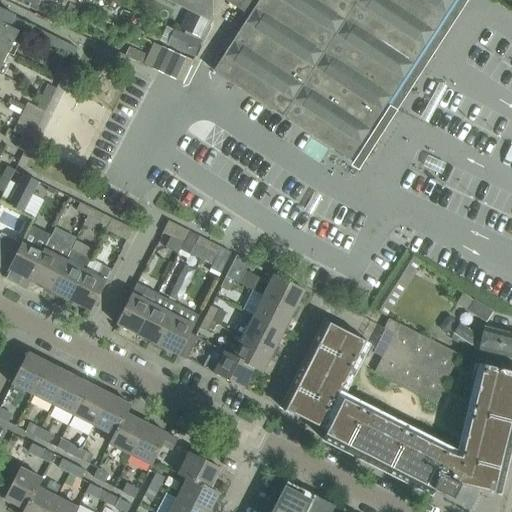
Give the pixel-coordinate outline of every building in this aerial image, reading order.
[(12,0),(36,11),(40,1),(58,9),(63,0),(62,0),(12,0)] [(166,0),(212,22),(211,0),(166,0)] [(229,0),(228,2),(249,16),(224,55),(218,65),(214,71),(234,84),(236,85),(236,86),(263,104),(271,109),(279,115),(289,121),(303,130),(311,135),(328,147),(336,151),(343,156),(351,161),(351,162),(391,101),(395,103),(410,79),(407,77),(456,0),(229,0)] [(0,70),(21,30),(55,47),(73,56),(77,48),(14,16),(15,16),(0,7),(0,70)] [(168,44),(193,56),(200,42),(175,30),(168,44)] [(61,80),(67,68),(59,64),(53,76),(61,80)] [(45,111),(56,89),(48,85),(37,107),(45,111)] [(24,152),(36,129),(28,125),(16,148),(24,152)] [(0,190),(4,193),(15,170),(7,166),(0,179),(0,190)] [(31,195),(16,188),(9,203),(23,210),(31,195)] [(80,202),(76,210),(87,216),(91,208),(80,202)] [(91,208),(87,216),(98,222),(102,214),(91,208)] [(106,230),(127,240),(133,229),(111,218),(106,230)] [(168,221),(162,232),(183,243),(189,231),(168,221)] [(41,254),(30,248),(37,234),(29,230),(21,244),(4,277),(26,289),(30,280),(41,254)] [(183,243),(181,249),(201,259),(210,242),(198,236),(189,231),(183,243)] [(0,275),(4,277),(21,244),(0,233),(0,275)] [(51,291),(72,250),(49,238),(43,249),(41,254),(30,280),(51,291)] [(210,242),(201,259),(212,265),(211,268),(220,273),(231,252),(221,247),(210,242)] [(77,286),(91,259),(72,250),(51,291),(70,300),(77,286)] [(386,316),(419,261),(405,252),(371,307),(386,316)] [(239,283),(250,262),(236,255),(226,276),(233,280),(239,283)] [(91,311),(111,270),(91,259),(77,286),(70,300),(91,311)] [(304,290),(302,288),(274,274),(263,295),(294,311),(304,290)] [(226,276),(220,287),(227,290),(233,280),(226,276)] [(158,295),(146,289),(136,284),(116,324),(138,335),(158,295)] [(157,345),(178,305),(158,295),(138,335),(157,345)] [(283,331),(294,311),(263,295),(253,316),(283,331)] [(486,322),(492,312),(474,300),(468,311),(486,322)] [(185,344),(199,316),(178,305),(157,345),(179,356),(185,344)] [(210,306),(205,317),(213,321),(218,311),(210,306)] [(273,351),(283,331),(253,316),(247,326),(239,322),(234,332),(273,351)] [(205,317),(199,328),(207,332),(213,321),(205,317)] [(394,334),(380,361),(374,372),(435,402),(460,354),(389,318),(383,328),(394,334)] [(366,341),(359,338),(325,320),(280,407),(326,431),(322,439),(431,495),(434,489),(464,504),(473,487),(499,494),(511,440),(511,371),(483,364),(461,457),(456,456),(338,396),(366,341)] [(460,323),(453,333),(478,350),(511,358),(511,333),(503,332),(483,327),(479,341),(476,339),(477,336),(460,323)] [(262,373),(273,351),(234,332),(224,351),(233,355),(232,356),(254,367),(254,368),(262,373)] [(186,359),(192,348),(185,344),(179,356),(186,359)] [(243,388),(254,368),(254,367),(232,356),(233,355),(224,351),(213,373),(243,388)] [(32,394),(48,363),(27,352),(12,384),(32,394)] [(53,405),(69,373),(48,363),(32,394),(53,405)] [(73,415),(89,384),(69,373),(53,405),(73,415)] [(93,425),(109,394),(89,384),(73,415),(93,425)] [(110,444),(130,404),(109,394),(93,425),(113,435),(108,444),(110,444)] [(129,455),(145,423),(126,414),(131,405),(130,404),(110,444),(129,455)] [(0,418),(7,422),(11,414),(0,408),(0,418)] [(29,423),(25,431),(36,437),(41,429),(29,423)] [(162,445),(167,434),(145,423),(129,455),(152,466),(162,445)] [(41,429),(36,437),(48,443),(52,435),(41,429)] [(172,450),(177,439),(167,434),(162,445),(172,450)] [(32,443),(32,444),(28,452),(40,458),(45,450),(32,443)] [(70,444),(66,452),(77,458),(81,449),(70,444)] [(81,449),(77,458),(89,464),(93,456),(81,449)] [(178,474),(218,494),(219,493),(210,488),(220,468),(189,452),(178,474)] [(63,458),(59,467),(70,472),(74,464),(63,458)] [(74,464),(70,472),(82,478),(86,470),(74,464)] [(23,511),(41,478),(37,477),(20,468),(4,499),(24,509),(22,511),(23,511)] [(110,474),(98,468),(94,478),(105,484),(110,474)] [(155,475),(149,486),(157,490),(164,477),(156,472),(155,475)] [(203,511),(208,511),(218,494),(178,474),(186,479),(176,499),(203,511)] [(49,511),(57,498),(37,488),(42,479),(41,478),(23,511),(49,511)] [(301,499),(305,490),(287,481),(270,511),(307,511),(316,496),(313,495),(313,496),(314,497),(311,504),(301,499)] [(102,489),(91,483),(86,492),(98,498),(102,489)] [(140,490),(127,483),(123,493),(135,499),(140,490)] [(149,486),(144,496),(152,500),(157,490),(149,486)] [(331,511),(334,505),(316,496),(307,511),(331,511)] [(74,511),(77,508),(57,498),(49,511),(74,511)] [(128,511),(133,504),(120,498),(116,506),(126,511),(128,511)] [(203,511),(176,499),(169,511),(203,511)]
